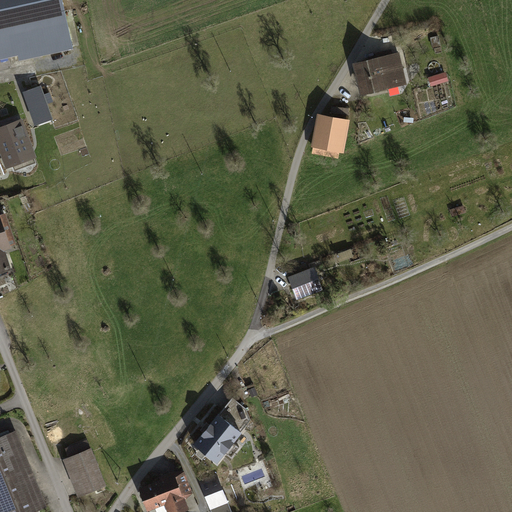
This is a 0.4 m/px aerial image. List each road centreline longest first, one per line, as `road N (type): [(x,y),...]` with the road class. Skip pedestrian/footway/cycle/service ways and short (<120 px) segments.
road 1 (unclassified): [(384,0),(306,132),(257,319),(222,373)]
road 2 (track): [(511,226),(249,335)]
road 3 (residential): [(70,511),(0,335)]
road 4 (residential): [(222,373),(115,511)]
